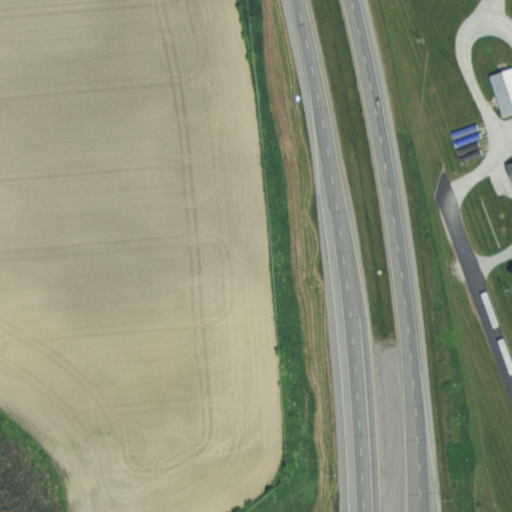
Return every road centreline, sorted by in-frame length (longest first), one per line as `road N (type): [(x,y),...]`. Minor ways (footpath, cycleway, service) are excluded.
road 1 (trunk): [(422,511),(397,231),(350,0)]
road 2 (trunk): [(294,0),(338,235),(362,511)]
